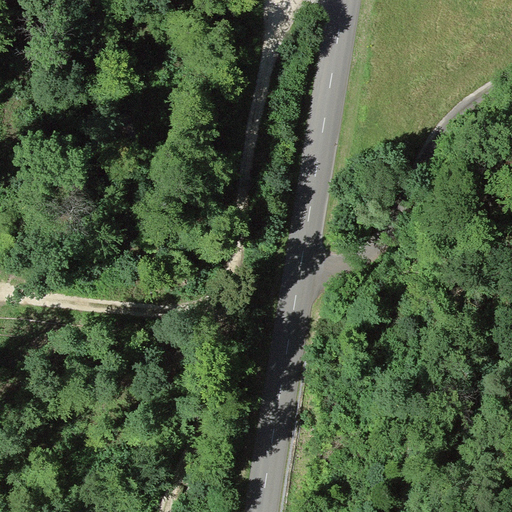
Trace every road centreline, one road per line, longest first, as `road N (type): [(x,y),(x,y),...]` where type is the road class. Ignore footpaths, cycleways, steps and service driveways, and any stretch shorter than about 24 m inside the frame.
road 1 (tertiary): [(341,0),(261,511)]
road 2 (track): [(224,315),(241,177),(278,0)]
road 3 (track): [(511,63),(444,120),(391,228),(352,259),(299,265)]
road 4 (track): [(407,511),(430,336),(450,295),(511,236)]
road 5 (track): [(0,291),(224,315)]
road 6 (track): [(224,315),(199,434),(168,511)]
